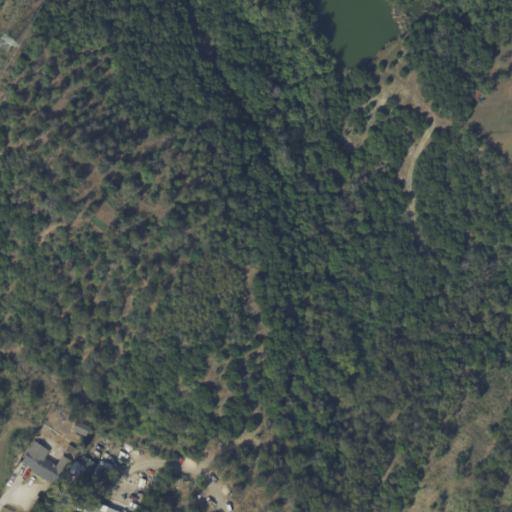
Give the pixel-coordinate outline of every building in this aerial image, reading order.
[(476,90),(486,96),(482,103),(472,97),(476,90)] [(89,427),(85,438),(70,431),(75,421),(89,427)] [(60,461),(69,466),(56,488),(31,473),(33,470),(20,463),(31,444),(46,453),(43,458),(57,466),(60,461)] [(104,483),(101,489),(88,482),(88,483),(77,477),(73,474),(83,457),(98,465),(100,461),(106,464),(104,468),(110,472),(104,483)] [(213,479),(219,486),(214,490),(208,483),(213,479)] [(104,507),(116,511),(84,511),(89,501),(104,507)]
